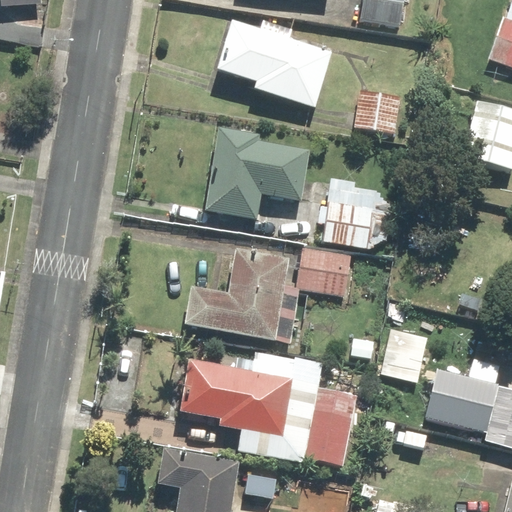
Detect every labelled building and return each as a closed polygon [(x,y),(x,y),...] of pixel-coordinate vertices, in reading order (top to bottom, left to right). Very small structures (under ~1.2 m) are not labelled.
[(405,0),(364,0),(361,21),(400,27),(405,0)] [(504,20),(490,61),(511,69),(511,5),(507,21),(504,20)] [(256,92),(316,110),(333,55),(290,42),(293,33),(265,25),(262,34),(235,25),(220,74),(258,85),(256,92)] [(361,93),(356,129),(396,134),(401,99),(361,93)] [(511,171),(511,113),(478,105),(464,160),(511,171)] [(221,132),(208,214),(258,222),(262,197),(303,203),(311,152),(259,144),(260,138),(221,132)] [(333,187),(324,244),(369,251),(387,241),(392,206),(377,194),(333,187)] [(351,258),(304,251),(298,291),(345,298),(351,258)] [(276,343),(290,261),(237,252),(230,297),(193,291),(187,328),(276,343)] [(190,364),(182,415),(221,422),(220,428),(242,432),(239,454),(306,465),(306,460),(344,466),(356,396),(318,389),(319,385),(190,364)] [(464,395),(455,430),(495,440),(504,406),(464,395)] [(232,511),(240,464),(165,453),(160,487),(181,490),(177,511),(232,511)] [(351,511),(355,480),(327,477),(326,488),(308,486),(304,511),(351,511)] [(413,511),(414,506),(389,501),(386,511),(413,511)]
